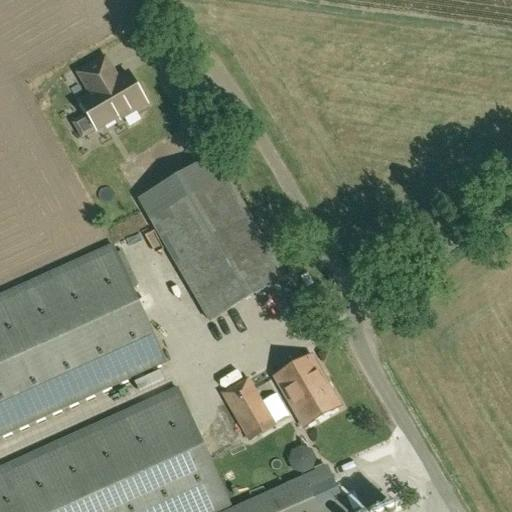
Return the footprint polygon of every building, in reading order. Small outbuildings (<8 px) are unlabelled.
[(108,77),(113,74),(105,59),(79,75),(92,96),(81,102),(87,114),(73,123),(82,139),(120,117),(121,118),(145,104),(143,100),(144,96),(139,89),(136,88),(128,74),(112,84),(108,77)] [(214,156),(138,200),(148,217),(209,321),(284,277),(214,156)] [(0,296),(0,437),(165,362),(112,245),(0,296)] [(300,289),(287,297),(302,325),(316,317),(300,289)] [(303,428),(340,407),(310,355),(274,376),(303,428)] [(249,442),(276,426),(248,377),(221,393),(249,442)] [(0,511),(213,511),(231,504),(191,418),(177,387),(0,468),(0,511)] [(346,511),(326,467),(225,511),(346,511)]
